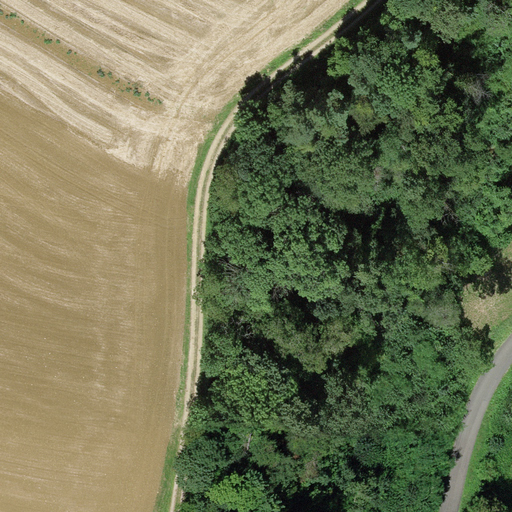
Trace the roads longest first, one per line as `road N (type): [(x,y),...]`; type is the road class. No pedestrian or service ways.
road 1 (track): [(169,511),(209,157),(258,87),(375,0)]
road 2 (unclassified): [(511,345),(484,385),(443,511)]
